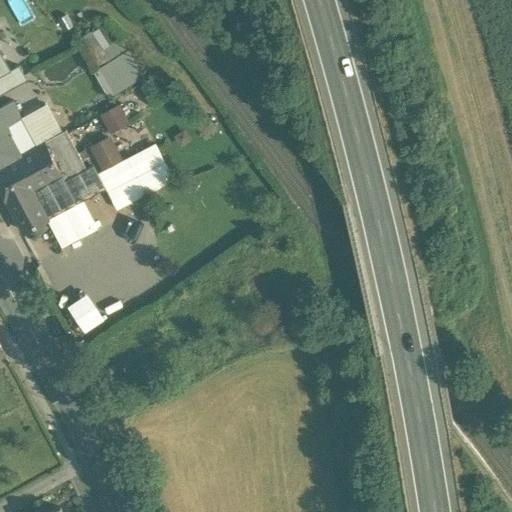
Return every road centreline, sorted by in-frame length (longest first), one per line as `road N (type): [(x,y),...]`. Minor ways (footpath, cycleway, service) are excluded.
road 1 (primary): [(316,0),(391,253),(434,511)]
road 2 (residential): [(0,272),(121,511)]
